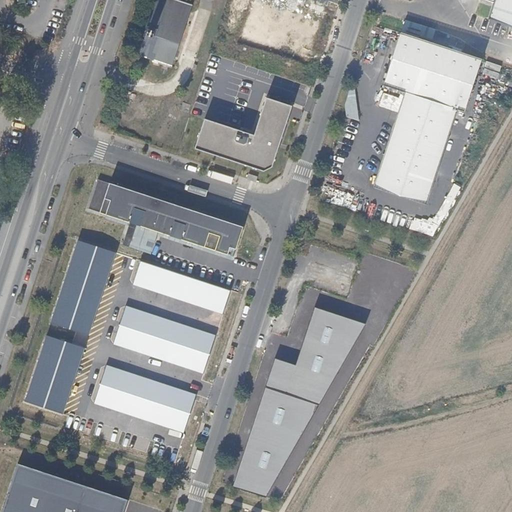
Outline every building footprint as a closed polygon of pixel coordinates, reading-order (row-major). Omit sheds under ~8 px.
[(175,3),(165,0),(157,0),(137,60),(162,68),(161,73),(166,75),(168,70),(171,71),(192,8),(175,3)] [(511,24),(511,0),(499,0),(494,19),(511,24)] [(404,94),(456,111),(463,114),(480,60),(400,34),(382,87),(404,94)] [(404,94),(373,188),(425,205),(433,181),(456,111),(404,94)] [(206,119),(196,149),(265,171),(274,166),(290,117),(293,106),(267,98),(255,135),(206,119)] [(243,229),(100,181),(90,211),(107,217),(227,257),(230,249),(236,251),(243,229)] [(232,262),(236,251),(230,249),(227,257),(107,217),(106,220),(130,228),(125,242),(131,244),(129,249),(151,256),(157,237),(232,262)] [(115,252),(79,240),(51,324),(88,336),(115,252)] [(230,290),(141,260),(133,284),(223,313),(230,290)] [(215,335),(125,305),(112,344),(202,373),(215,335)] [(364,324),(317,308),(298,364),(275,359),(266,385),(318,404),(364,324)] [(85,348),(46,335),(23,401),(62,414),(85,348)] [(195,394),(105,365),(92,403),(182,432),(195,394)] [(318,404),(266,385),(232,484),(265,494),(318,404)] [(124,511),(128,501),(19,466),(4,511),(124,511)]
